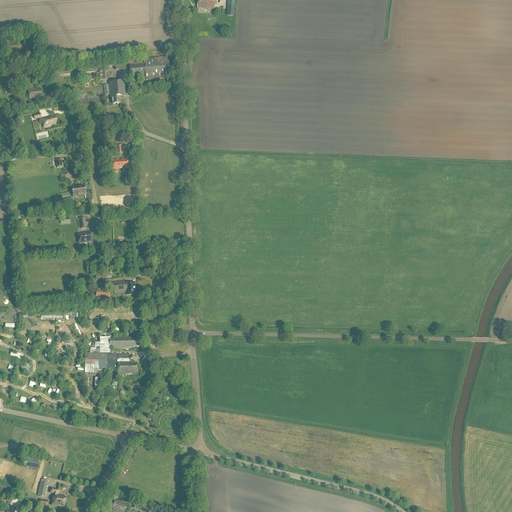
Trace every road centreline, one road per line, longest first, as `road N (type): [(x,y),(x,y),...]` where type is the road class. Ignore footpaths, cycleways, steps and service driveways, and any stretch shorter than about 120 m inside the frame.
road 1 (unclassified): [(511,340),(192,333)]
road 2 (tertiary): [(400,511),(365,493),(201,453)]
road 3 (tertiary): [(192,333),(185,146)]
road 4 (tertiary): [(185,146),(180,0)]
road 5 (tertiary): [(132,436),(0,409)]
